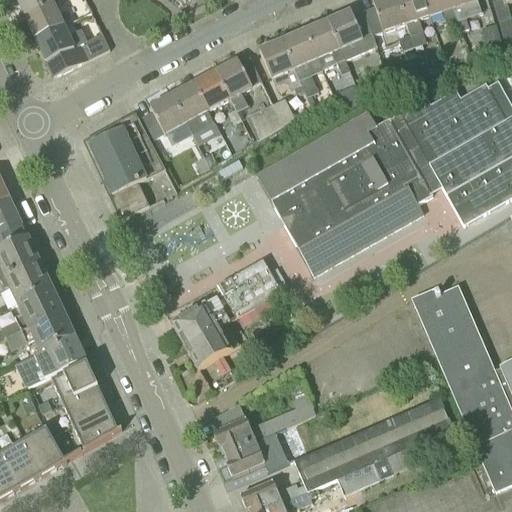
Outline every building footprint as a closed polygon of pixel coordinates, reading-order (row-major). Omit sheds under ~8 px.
[(15,0),(25,20),(54,7),(51,0),(15,0)] [(407,30),(396,0),(393,0),(373,7),(375,11),(364,15),(373,39),(383,36),(383,38),(407,30)] [(430,22),(422,0),(396,0),(407,30),(430,22)] [(460,36),(447,0),(422,0),(430,22),(442,18),(445,25),(448,24),(453,38),(460,36)] [(475,0),(447,0),(460,36),(469,33),(465,24),(482,18),(475,0)] [(511,4),(511,0),(502,0),(503,2),(494,4),(505,47),(511,45),(511,21),(507,6),(511,4)] [(54,7),(25,20),(36,43),(65,30),(54,7)] [(373,39),(364,15),(352,19),(350,15),(328,25),(340,53),(362,43),(373,39)] [(340,53),(328,25),(305,35),(317,63),(340,53)] [(489,60),(504,56),(496,29),(482,33),(489,60)] [(65,30),(36,43),(54,81),(109,54),(102,38),(87,45),(81,33),(70,39),(65,30)] [(322,75),(317,63),(305,35),(283,44),(304,95),(307,101),(319,96),(311,79),(322,75)] [(414,51),(410,39),(398,42),(403,55),(414,51)] [(304,95),(283,44),(259,54),(272,84),(287,77),(291,88),(296,98),(304,95)] [(237,64),(215,76),(230,104),(231,104),(235,112),(237,115),(248,109),(242,98),(252,92),(252,91),(239,68),(237,64)] [(230,104),(215,76),(193,88),(208,116),(230,104)] [(171,100),(186,128),(192,139),(214,127),(208,116),(193,88),(171,100)] [(408,154),(390,122),(377,130),(376,128),(369,115),(256,179),(279,219),(282,218),(284,221),(286,226),(280,229),(282,231),(285,229),(314,280),(424,217),(418,208),(433,199),(423,182),(434,176),(464,229),(511,202),(511,120),(506,124),(486,88),(461,102),(457,95),(431,109),(427,101),(400,116),(418,148),(408,154)] [(358,101),(355,94),(353,90),(343,94),(348,105),(358,101)] [(186,128),(171,100),(150,111),(165,139),(186,128)] [(286,102),(266,111),(277,133),(295,123),(286,102)] [(277,133),(266,111),(247,121),(257,144),(277,133)] [(242,124),(237,115),(235,112),(227,117),(234,128),(242,124)] [(86,149),(110,200),(165,174),(136,119),(98,139),(98,142),(86,149)] [(211,157),(205,161),(211,172),(217,168),(211,157)] [(211,172),(205,161),(195,166),(200,177),(211,172)] [(165,174),(110,200),(121,223),(177,196),(165,174)] [(0,208),(10,204),(0,183),(0,208)] [(0,253),(1,253),(27,241),(22,231),(22,230),(10,204),(0,208),(0,253)] [(27,241),(1,253),(0,253),(0,284),(39,267),(27,241)] [(172,328),(186,352),(227,328),(245,319),(282,297),(263,264),(218,290),(223,300),(205,310),(205,309),(172,328)] [(39,267),(0,284),(0,297),(9,293),(16,308),(51,292),(39,267)] [(51,292),(16,308),(21,319),(16,322),(17,325),(1,332),(6,343),(63,318),(51,292)] [(484,511),(480,501),(496,495),(511,487),(511,363),(500,369),(504,377),(496,380),(458,292),(440,299),(438,295),(414,306),(492,487),(477,494),(467,471),(399,500),(403,511),(484,511)] [(63,318),(6,343),(11,356),(34,345),(39,357),(74,341),(63,318)] [(227,328),(186,352),(198,374),(240,351),(232,337),(227,328)] [(38,386),(85,364),(74,341),(39,357),(20,366),(27,381),(34,377),(38,386)] [(62,406),(97,390),(99,389),(99,387),(97,388),(87,368),(52,385),(62,406)] [(72,428),(108,412),(110,411),(109,409),(107,411),(97,390),(62,406),(72,428)] [(51,410),(46,401),(37,406),(42,415),(51,410)] [(223,451),(226,459),(279,436),(285,433),(315,421),(307,401),(292,407),(296,417),(252,436),(246,422),(240,407),(214,423),(218,434),(213,436),(220,452),(223,451)] [(35,411),(30,402),(21,407),(25,416),(35,411)] [(440,402),(427,408),(294,465),(304,490),(298,492),(297,488),(278,496),(273,484),(240,498),(245,511),(272,511),(314,495),(338,484),(375,468),(454,435),(440,402)] [(119,435),(108,412),(72,428),(84,454),(85,456),(122,434),(119,435)] [(50,439),(60,434),(55,425),(46,431),(47,432),(50,439)] [(25,444),(44,478),(67,465),(66,464),(65,465),(55,447),(50,439),(47,432),(25,444)] [(226,459),(229,466),(226,467),(232,481),(265,466),(263,460),(292,448),(285,433),(279,436),(226,459)] [(60,434),(50,439),(55,447),(64,442),(60,434)] [(44,478),(25,444),(4,456),(23,490),(44,478)] [(441,464),(448,469),(456,465),(456,457),(449,452),(442,456),(441,464)] [(23,490),(4,456),(0,458),(0,499),(1,503),(23,490)] [(375,468),(338,484),(344,499),(381,483),(375,468)] [(314,495),(272,511),(298,511),(312,507),(310,503),(316,500),(314,495)]
